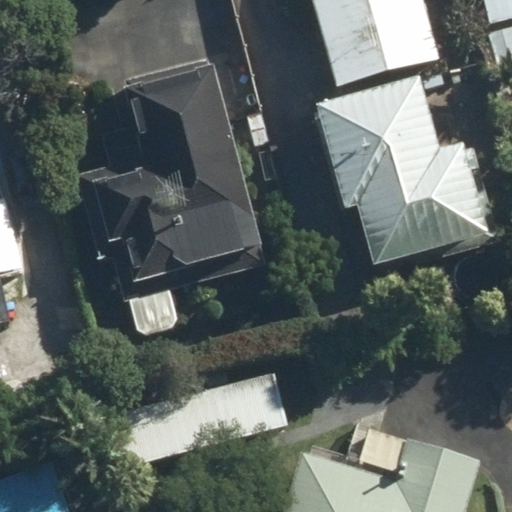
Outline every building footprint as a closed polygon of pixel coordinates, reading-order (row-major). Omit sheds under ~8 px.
[(444,0),(317,0),(342,89),(460,57),(444,0)] [(511,0),(492,0),(499,21),(511,17),(511,0)] [(266,241),(219,57),(123,81),(148,178),(108,188),(130,275),(266,241)] [(443,147),(421,76),(335,103),(379,245),(492,209),(470,139),(443,147)] [(0,335),(39,327),(10,199),(0,200),(0,335)] [(286,375),(125,417),(137,465),(299,423),(286,375)] [(410,478),(314,453),(298,511),(482,511),(496,460),(420,440),(410,478)]
